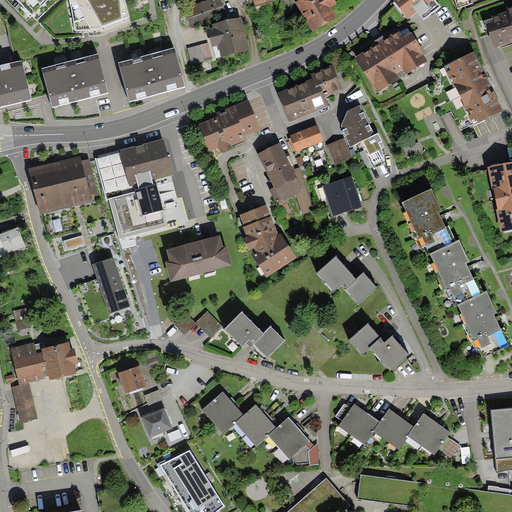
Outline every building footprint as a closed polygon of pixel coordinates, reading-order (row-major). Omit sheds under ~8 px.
[(17,0),(37,21),(57,0),(17,0)] [(70,0),(76,29),(101,29),(129,17),(124,0),(70,0)] [(219,0),(206,0),(185,7),(192,28),(225,17),(219,0)] [(252,0),(255,11),(274,7),(273,0),(252,0)] [(302,0),(295,4),(312,33),(336,19),(330,10),(336,7),(331,0),(302,0)] [(392,0),(408,19),(417,12),(423,20),(440,6),(435,0),(392,0)] [(472,2),(477,0),(454,0),(458,9),(473,4),(472,2)] [(511,6),(506,8),(507,11),(490,16),(491,19),(484,21),(494,49),(511,43),(511,6)] [(250,50),(242,17),(212,25),(213,28),(207,29),(209,37),(207,38),(208,43),(212,59),(250,50)] [(399,29),(355,57),(377,92),(400,78),(397,74),(403,69),(406,74),(428,61),(425,55),(427,54),(412,30),(403,36),(399,29)] [(208,43),(188,48),(192,64),(212,59),(208,43)] [(176,47),(118,62),(129,102),(186,86),(176,47)] [(474,52),(444,67),(473,125),(503,110),(474,52)] [(98,53),(41,69),(51,108),(109,93),(98,53)] [(22,61),(0,66),(0,107),(32,100),(22,61)] [(314,78),(277,93),(289,123),(329,107),(325,97),(342,89),(333,66),(312,74),(314,78)] [(216,116),(198,123),(207,146),(215,142),(217,146),(240,136),(239,133),(255,126),(243,100),(214,112),(216,116)] [(359,105),(347,111),(341,125),(351,147),(361,142),(375,168),(385,163),(383,152),(379,142),(382,141),(379,133),(375,135),(359,105)] [(436,112),(424,118),(433,136),(445,130),(436,112)] [(290,135),(291,138),(288,139),(293,151),(296,150),(296,152),(323,141),(316,125),(290,135)] [(344,137),(326,145),(335,165),(353,158),(344,137)] [(163,140),(95,159),(107,200),(110,199),(121,238),(166,226),(153,180),(172,174),(163,140)] [(418,152),(415,141),(400,146),(404,157),(418,152)] [(275,142),(254,152),(272,186),(266,190),(281,215),(287,211),(281,202),(299,188),(290,177),(292,175),(275,142)] [(83,157),(58,163),(68,205),(93,199),(83,157)] [(511,162),(489,167),(501,231),(511,228),(511,162)] [(58,163),(35,168),(45,211),(68,205),(58,163)] [(352,175),(324,185),(334,215),(362,206),(352,175)] [(431,188),(401,202),(427,256),(430,255),(454,244),(438,212),(442,211),(431,188)] [(303,190),(294,193),(300,211),(309,208),(303,190)] [(278,236),(266,205),(241,217),(252,251),(269,276),(293,259),(278,236)] [(25,248),(17,229),(0,235),(0,237),(6,255),(25,248)] [(219,235),(167,250),(170,261),(165,262),(171,283),(233,266),(227,243),(222,245),(219,235)] [(454,244),(430,255),(439,272),(436,273),(453,307),(458,305),(479,295),(464,263),(467,261),(458,242),(454,244)] [(116,256),(96,262),(111,312),(131,306),(116,256)] [(340,285),(356,304),(374,290),(362,275),(354,281),(335,258),(315,275),(331,293),(340,285)] [(479,295),(458,305),(482,357),(508,345),(495,316),(499,314),(488,292),(479,295)] [(14,311),(17,327),(33,324),(30,308),(14,311)] [(195,322),(210,337),(220,327),(206,312),(195,322)] [(249,342),(267,360),(284,344),(270,329),(263,336),(241,314),(224,331),(242,349),(249,342)] [(368,348),(387,371),(405,356),(389,337),(381,344),(365,326),(347,341),(359,356),(368,348)] [(10,350),(19,386),(44,380),(42,374),(47,372),(50,382),(75,376),(73,365),(77,364),(74,351),(70,352),(68,345),(40,352),(41,354),(39,354),(37,344),(10,350)] [(145,360),(147,367),(156,363),(154,357),(145,360)] [(116,371),(123,392),(142,385),(135,364),(116,371)] [(37,419),(30,385),(13,388),(20,423),(37,419)] [(149,411),(139,415),(147,435),(168,426),(159,404),(162,403),(156,390),(143,395),(149,411)] [(234,404),(223,392),(202,411),(213,423),(234,404)] [(244,416),(234,404),(213,423),(223,434),(244,416)] [(368,413),(355,404),(340,427),(353,436),(368,413)] [(267,417),(257,405),(236,423),(247,435),(267,417)] [(511,408),(490,410),(495,459),(511,457),(511,408)] [(402,419),(389,410),(374,432),(387,441),(402,419)] [(381,422),(368,413),(353,436),(365,445),(381,422)] [(437,424),(424,416),(408,438),(421,447),(437,424)] [(278,429),(267,417),(247,435),(257,447),(278,429)] [(300,430),(289,418),(269,436),(279,448),(300,430)] [(415,428),(402,419),(387,441),(400,450),(415,428)] [(450,433),(437,424),(421,447),(435,456),(450,433)] [(300,430),(279,448),(289,459),(291,458),(297,465),(309,464),(309,450),(305,445),(309,442),(300,430)] [(462,449),(451,440),(440,455),(452,463),(462,449)] [(163,467),(191,511),(218,511),(227,507),(190,449),(163,467)] [(511,511),(511,492),(359,473),(355,500),(454,511),(511,511)] [(348,511),(352,509),(329,481),(291,511),(348,511)]
